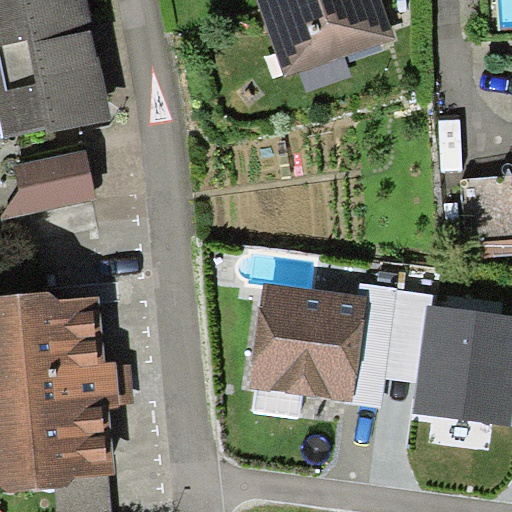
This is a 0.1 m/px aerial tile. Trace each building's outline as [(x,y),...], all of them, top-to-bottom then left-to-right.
[(0,0),(0,121),(4,142),(46,133),(47,140),(113,126),(85,0),(0,0)] [(382,0),(257,0),(285,79),(396,41),(382,0)] [(87,155),(16,170),(19,196),(0,221),(0,222),(97,202),(87,155)] [(511,177),(461,183),(466,243),(511,238),(511,177)] [(362,286),(360,303),(366,304),(360,349),(352,405),(381,409),(397,290),(362,286)] [(257,289),(243,390),(352,405),(360,349),(366,304),(360,303),(257,289)] [(0,492),(9,502),(66,497),(73,483),(116,480),(110,411),(120,410),(119,407),(118,390),(116,366),(105,367),(100,304),(60,307),(48,301),(0,305),(0,492)] [(511,320),(475,315),(428,309),(414,419),(511,432),(511,320)] [(131,366),(116,366),(118,390),(119,407),(134,406),(131,366)]
